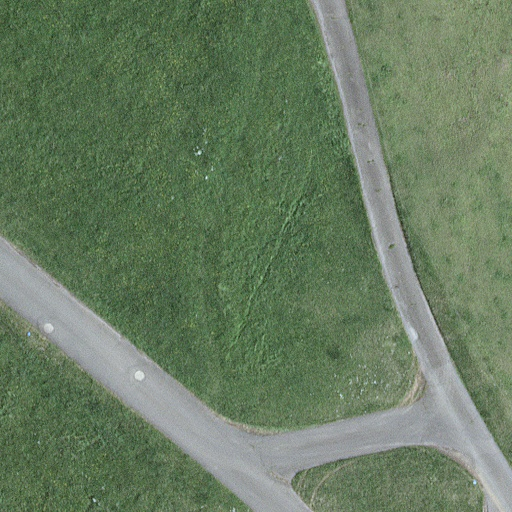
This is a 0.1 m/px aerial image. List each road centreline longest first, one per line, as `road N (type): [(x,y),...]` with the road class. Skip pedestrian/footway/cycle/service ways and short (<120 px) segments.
road 1 (track): [(348,0),(409,261),(511,489)]
road 2 (track): [(0,253),(316,511)]
road 3 (track): [(256,457),(472,412)]
